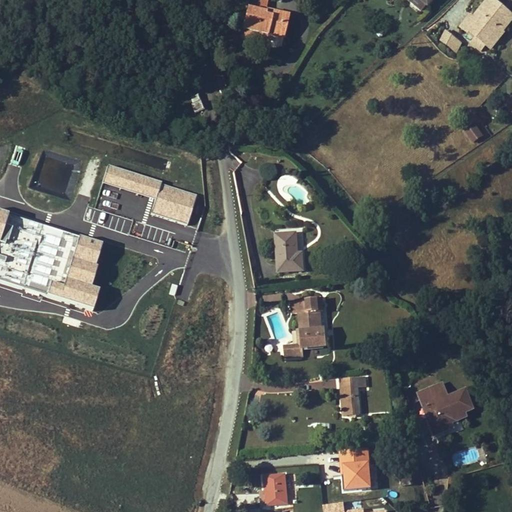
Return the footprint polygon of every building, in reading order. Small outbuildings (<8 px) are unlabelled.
[(153,8),(155,2),(148,0),(135,0),(132,10),(150,15),(151,15),(153,8)] [(265,11),(267,2),(257,0),(248,0),(247,9),(265,14),(265,11)] [(426,6),(419,0),(407,0),(421,12),(426,6)] [(477,23),(494,2),(492,0),(488,0),(472,19),(477,23)] [(502,31),(511,19),(511,16),(494,2),(477,23),(472,19),(470,17),(461,27),(475,39),(471,43),(481,52),(487,46),(487,45),(500,29),(502,31)] [(157,17),(159,10),(153,8),(151,15),(157,17)] [(283,40),(289,16),(265,11),(265,14),(247,9),(240,37),(252,39),(254,34),(267,37),(283,40)] [(148,20),(150,15),(132,10),(131,14),(148,20)] [(491,49),(504,33),(502,31),(500,29),(487,45),(491,49)] [(447,46),(452,37),(446,32),(441,41),(447,46)] [(266,42),(267,37),(254,34),(252,39),(266,42)] [(456,53),(461,44),(452,37),(447,46),(456,53)] [(213,77),(216,89),(225,86),(222,74),(213,77)] [(203,109),(197,96),(190,98),(193,104),(193,105),(191,103),(189,102),(186,102),(184,102),(182,103),(180,104),(178,106),(177,109),(176,111),(177,114),(177,116),(179,118),(180,120),(183,121),(185,122),(188,122),(190,121),(192,120),(194,118),(195,116),(196,114),(196,112),(203,109)] [(511,113),(511,100),(511,101),(509,98),(503,102),(511,114),(511,113)] [(292,131),(283,124),(279,129),(288,136),(292,131)] [(482,137),(475,126),(467,132),(474,143),(482,137)] [(340,170),(330,160),(314,148),(310,152),(329,169),(334,175),(340,170)] [(112,202),(151,211),(158,180),(106,167),(101,188),(115,191),(112,202)] [(361,195),(340,171),(335,175),(356,200),(361,195)] [(210,201),(213,216),(220,215),(217,199),(210,201)] [(56,235),(57,231),(5,216),(0,233),(0,241),(5,243),(10,226),(41,235),(42,231),(56,235)] [(303,272),(302,255),(297,255),(296,235),(276,236),(279,273),(303,272)] [(76,236),(62,286),(49,282),(45,296),(92,308),(97,289),(89,286),(101,243),(76,236)] [(0,280),(8,282),(11,270),(2,269),(4,258),(0,257),(0,280)] [(321,331),(319,313),(323,313),(322,299),(307,301),(308,312),(299,313),(302,344),(302,351),(295,351),(296,357),(304,357),(303,349),(326,347),(325,336),(321,336),(321,331)] [(308,312),(307,301),(293,302),(294,314),(299,313),(308,312)] [(0,348),(18,352),(21,336),(0,332),(0,348)] [(29,338),(27,345),(40,348),(42,341),(29,338)] [(302,351),(302,344),(285,345),(286,358),(296,357),(295,351),(302,351)] [(360,414),(358,386),(366,386),(365,378),(344,379),(347,415),(360,414)] [(474,410),(466,391),(448,398),(445,390),(439,392),(437,386),(421,392),(427,406),(429,405),(434,417),(428,419),(433,431),(442,427),(444,432),(454,428),(452,423),(451,419),(459,416),(461,420),(467,418),(465,413),(474,410)] [(427,406),(421,392),(418,394),(424,408),(427,406)] [(201,456),(211,408),(195,404),(188,436),(180,435),(176,451),(201,456)] [(434,417),(429,405),(427,406),(424,408),(428,419),(434,417)] [(149,410),(148,417),(162,420),(164,413),(149,410)] [(158,441),(161,426),(154,425),(152,440),(158,441)] [(435,436),(444,432),(442,427),(433,431),(435,436)] [(153,465),(157,450),(151,448),(147,463),(153,465)] [(175,452),(168,480),(178,483),(175,493),(181,495),(184,486),(193,488),(201,460),(175,452)] [(413,485),(409,468),(394,472),(396,479),(401,478),(403,487),(413,485)] [(288,504),(285,475),(264,477),(265,493),(266,506),(288,504)] [(312,511),(312,502),(292,505),(293,511),(312,511)] [(362,511),(362,510),(349,511),(343,511),(343,503),(324,505),(324,511),(362,511)]
